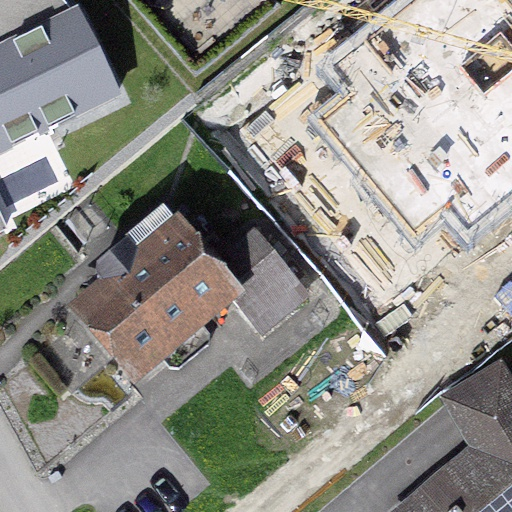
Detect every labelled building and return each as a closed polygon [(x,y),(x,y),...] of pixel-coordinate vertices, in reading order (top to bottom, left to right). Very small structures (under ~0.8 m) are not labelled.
[(0,0),(0,158),(122,101),(78,9),(70,13),(60,0),(0,0)] [(511,201),(511,0),(398,0),(318,68),(341,95),(309,122),(412,244),(447,215),(467,239),(511,201)] [(85,314),(80,318),(129,376),(153,356),(166,371),(174,372),(204,348),(205,340),(191,324),(223,297),(208,279),(159,220),(95,273),(94,280),(97,284),(76,303),(85,314)] [(211,267),(262,330),(305,295),(254,232),(211,267)] [(511,511),(511,402),(495,374),(445,404),(476,457),(453,477),(450,473),(403,511),(511,511)]
